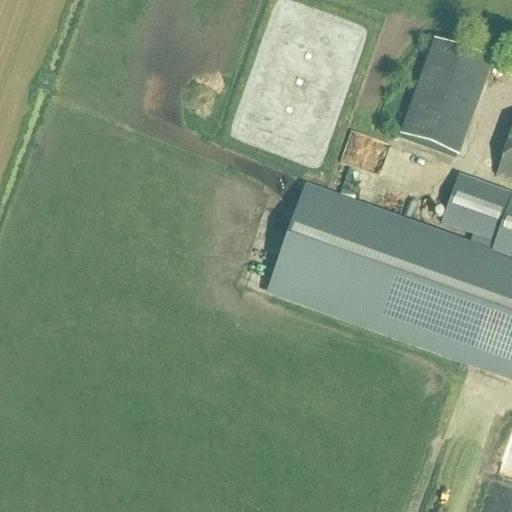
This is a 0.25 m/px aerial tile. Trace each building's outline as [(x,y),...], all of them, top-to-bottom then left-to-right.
[(493,65),(432,43),(396,140),(457,161),(493,65)] [(246,126),(238,138),(251,146),(258,134),(246,126)] [(511,135),(496,181),(511,186),(511,135)] [(467,237),(465,244),(491,253),(511,260),(511,199),(458,180),(441,228),(467,237)] [(511,260),(491,253),(465,244),(309,188),(270,297),(354,327),(507,382),(511,366),(511,260)] [(503,420),(507,400),(463,392),(459,413),(503,420)] [(511,511),(511,504),(494,498),(489,511),(511,511)]
